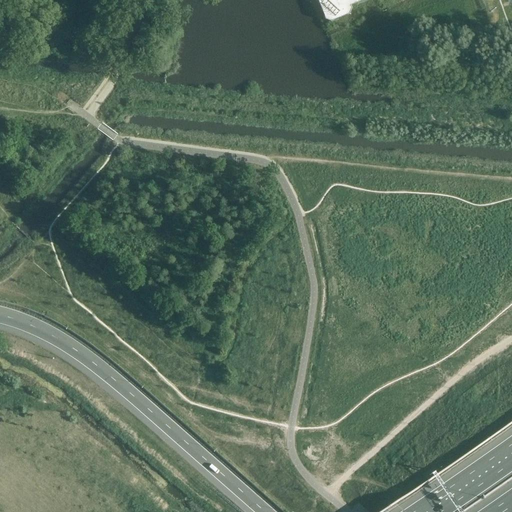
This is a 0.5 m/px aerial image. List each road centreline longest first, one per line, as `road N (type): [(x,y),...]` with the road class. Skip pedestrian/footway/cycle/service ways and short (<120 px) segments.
road 1 (motorway): [(0,317),(71,349),(264,511)]
road 2 (track): [(263,162),(511,179)]
road 3 (track): [(511,339),(456,376),(326,495)]
road 4 (track): [(0,283),(105,169),(120,141)]
